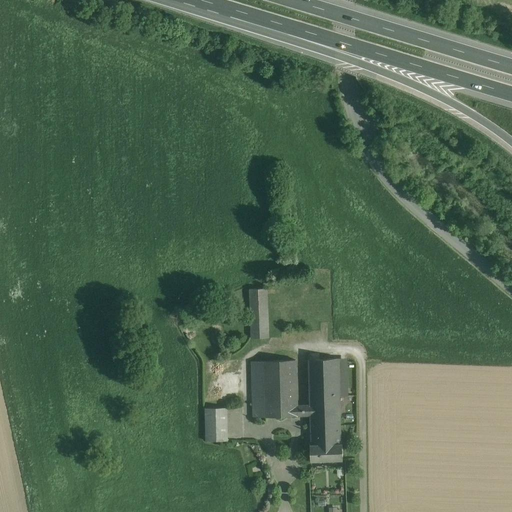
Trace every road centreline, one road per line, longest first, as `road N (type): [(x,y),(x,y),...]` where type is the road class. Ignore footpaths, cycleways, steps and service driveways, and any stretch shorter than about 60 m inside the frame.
road 1 (unclassified): [(341,0),(353,110),(390,184),(511,287)]
road 2 (motorway): [(260,16),(280,32),(429,85),(511,141)]
road 3 (motorway): [(260,16),(511,93)]
road 4 (motorway): [(511,67),(283,0)]
